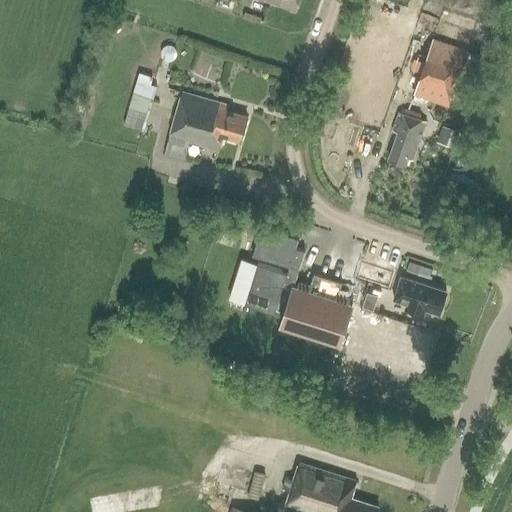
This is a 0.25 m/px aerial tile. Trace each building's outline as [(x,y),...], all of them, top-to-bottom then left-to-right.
[(269,0),(296,9),(299,0),(269,0)] [(414,94),(450,106),(468,52),(433,39),(414,94)] [(202,49),(195,74),(220,81),(227,56),(202,49)] [(130,123),(148,128),(163,74),(145,70),(130,123)] [(240,142),(247,115),(228,110),(229,104),(183,91),(165,154),(185,160),(190,142),(220,150),(223,137),(240,142)] [(419,118),(420,114),(407,109),(406,114),(400,112),(393,131),(398,132),(389,158),(406,164),(408,158),(412,160),(426,120),(419,118)] [(454,147),(460,131),(443,125),(437,142),(454,147)] [(221,215),(217,229),(242,236),(246,223),(221,215)] [(296,279),(305,251),(296,248),(299,238),(262,226),(253,255),(290,267),(288,273),(258,263),(245,304),(275,313),(276,308),(285,311),(281,324),(340,343),(352,304),(348,302),(349,297),(338,293),(341,283),(313,274),(310,284),(296,279)] [(221,259),(217,271),(241,279),(245,266),(221,259)] [(357,277),(389,288),(395,272),(362,261),(357,277)] [(439,313),(446,290),(401,275),(394,298),(408,303),(407,306),(426,312),(427,309),(439,313)] [(376,511),(379,506),(351,497),(356,480),(297,461),(283,505),(305,511),(376,511)]
